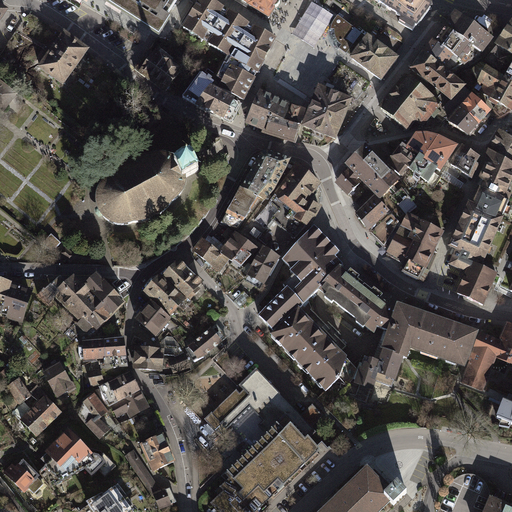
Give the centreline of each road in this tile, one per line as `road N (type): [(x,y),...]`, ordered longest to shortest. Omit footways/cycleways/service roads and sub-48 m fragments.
road 1 (residential): [(29,0),(160,98),(250,139)]
road 2 (residential): [(184,511),(174,437),(148,383),(130,367),(130,309),(143,276)]
road 3 (residential): [(304,511),(379,444),(427,440),(511,455)]
road 4 (residential): [(180,249),(231,307),(237,334),(298,393)]
road 5 (residential): [(322,167),(358,249),(424,295)]
road 6 (residential): [(483,149),(424,295)]
road 7 (residential): [(347,138),(440,14)]
road 8 (residential): [(143,276),(0,268)]
road 9 (residential): [(347,138),(374,141),(428,127),(483,149)]
road 10 (residential): [(180,249),(215,214),(250,139)]
